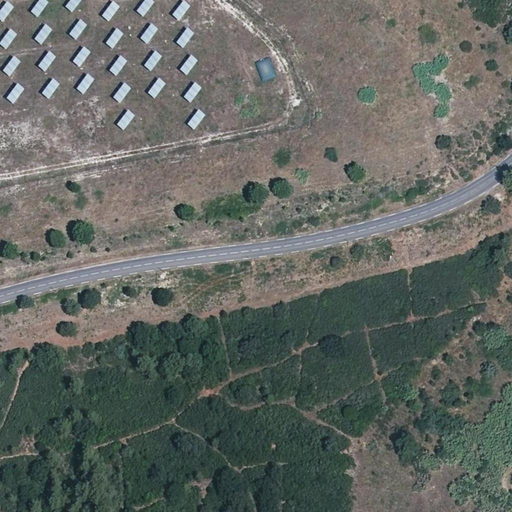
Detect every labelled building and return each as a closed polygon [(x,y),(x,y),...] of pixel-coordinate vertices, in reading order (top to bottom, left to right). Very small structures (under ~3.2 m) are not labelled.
[(37,0),(31,15),(40,19),(48,1),(44,0),(37,0)] [(70,0),(66,10),(75,14),(81,0),(70,0)] [(145,18),(154,2),(150,0),(143,0),(136,14),(145,18)] [(172,18),(181,22),(189,5),(180,1),(172,18)] [(0,21),(5,23),(13,6),(3,2),(0,9),(0,21)] [(110,2),(102,19),(111,23),(119,6),(110,2)] [(69,37),(78,42),(86,25),(77,20),(69,37)] [(149,46),(157,28),(148,24),(140,41),(149,46)] [(44,46),(51,29),(42,25),(35,42),(44,46)] [(185,50),(193,33),(184,28),(176,46),(185,50)] [(0,45),(0,47),(9,51),(16,33),(7,29),(0,45)] [(115,50),(123,33),(113,29),(106,47),(115,50)] [(82,69),(90,51),(81,47),(73,65),(82,69)] [(38,69),(47,73),(55,56),(46,52),(38,69)] [(145,69),(154,73),(161,55),(151,52),(145,69)] [(13,78),(20,60),(10,56),(3,74),(13,78)] [(118,56),(110,73),(119,78),(127,61),(118,56)] [(180,73),(190,77),(197,59),(187,56),(180,73)] [(255,63),(261,82),(276,78),(269,58),(255,63)] [(86,96),(94,79),(85,75),(77,92),(86,96)] [(50,79),(42,96),(51,101),(59,84),(50,79)] [(157,100),(165,83),(156,79),(148,96),(157,100)] [(123,105),(130,87),(121,83),(114,101),(123,105)] [(184,100),(193,104),(201,87),(192,83),(184,100)] [(14,84),(7,101),(16,105),(23,88),(14,84)] [(196,131),(204,114),(196,110),(187,127),(196,131)] [(125,111),(117,128),(126,132),(134,115),(125,111)]
